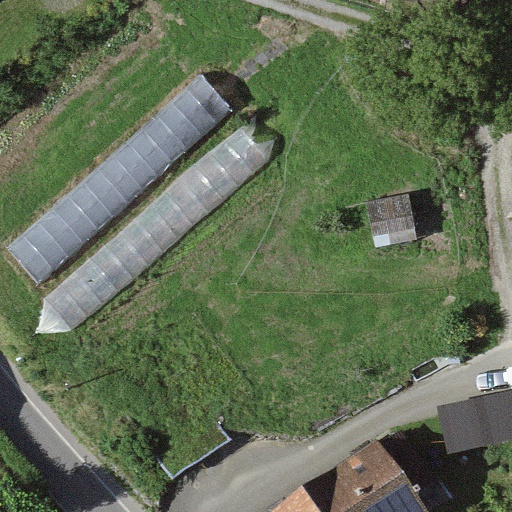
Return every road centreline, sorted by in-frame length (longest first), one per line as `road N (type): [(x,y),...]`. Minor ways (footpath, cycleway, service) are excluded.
road 1 (residential): [(230,511),(341,438),(511,366)]
road 2 (track): [(503,71),(283,0)]
road 3 (residential): [(511,239),(503,71)]
road 4 (residential): [(0,401),(98,511)]
